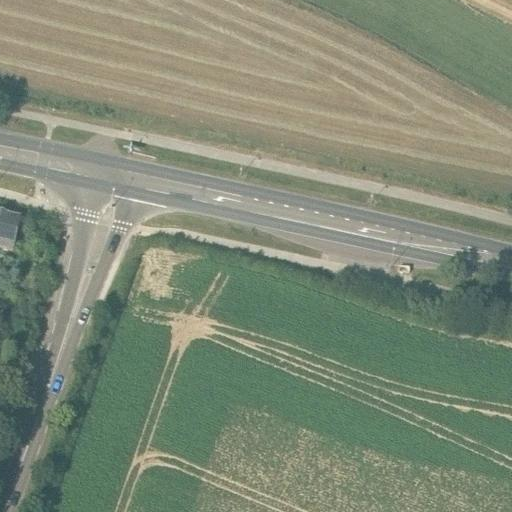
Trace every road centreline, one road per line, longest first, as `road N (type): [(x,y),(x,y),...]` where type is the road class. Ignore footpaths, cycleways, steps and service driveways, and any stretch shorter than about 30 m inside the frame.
road 1 (primary): [(511,250),(120,162)]
road 2 (primary): [(129,191),(511,274)]
road 3 (secondary): [(3,511),(66,335)]
road 4 (secondary): [(66,335),(80,321),(129,191)]
road 5 (secondary): [(95,184),(62,315),(66,335)]
road 6 (primary): [(120,162),(0,138)]
